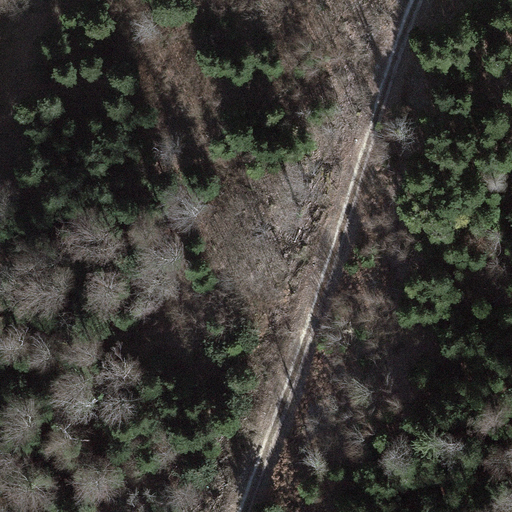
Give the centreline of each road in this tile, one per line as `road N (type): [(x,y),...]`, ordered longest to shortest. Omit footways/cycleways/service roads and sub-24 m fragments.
road 1 (track): [(428,0),(385,115),(343,270),(239,511)]
road 2 (track): [(0,152),(56,0)]
